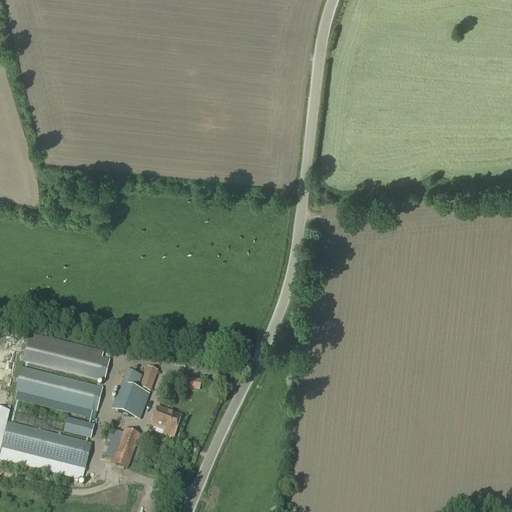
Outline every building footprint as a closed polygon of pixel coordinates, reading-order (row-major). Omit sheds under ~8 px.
[(29,335),(22,363),(104,383),(110,360),(101,358),(102,353),(29,335)] [(139,388),(150,393),(157,373),(146,369),(139,388)] [(15,393),(17,394),(15,400),(94,420),(101,390),(21,370),(15,393)] [(121,385),(136,391),(141,377),(126,371),(121,385)] [(178,377),(175,387),(199,392),(201,382),(178,377)] [(121,385),(111,411),(139,422),(148,396),(136,391),(121,385)] [(180,418),(157,409),(150,428),(164,433),(162,436),(172,440),(180,418)] [(93,427),(66,420),(63,434),(90,441),(93,427)] [(90,445),(8,424),(0,453),(0,461),(81,482),(84,471),(83,471),(90,445)] [(126,471),(139,436),(123,430),(122,434),(114,432),(112,442),(106,458),(113,461),(111,465),(126,471)]
